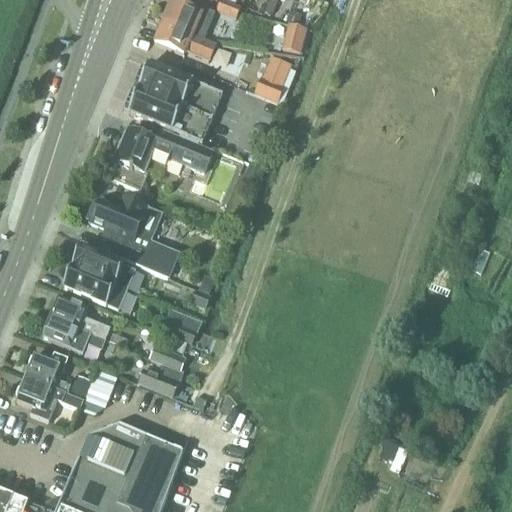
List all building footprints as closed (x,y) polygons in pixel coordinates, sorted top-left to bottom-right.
[(240,11),(220,4),(216,13),(236,21),(240,11)] [(163,26),(203,43),(203,42),(214,16),(188,5),(186,11),(171,5),(163,26)] [(203,43),(163,26),(154,47),(183,59),(185,55),(208,65),(215,47),(203,42),(203,43)] [(289,30),(283,53),(299,57),(305,35),(289,30)] [(271,104),(285,67),(270,62),(265,75),(261,73),(252,97),(271,104)] [(148,69),(128,118),(201,149),(222,99),(148,69)] [(152,156),(193,172),(204,176),(212,156),(161,136),(156,148),(128,137),(116,166),(117,166),(110,184),(140,196),(147,178),(144,176),(152,156)] [(240,185),(254,191),(261,172),(248,167),(240,185)] [(162,217),(148,211),(123,201),(118,214),(98,206),(90,226),(118,238),(110,258),(166,280),(176,255),(150,244),(162,217)] [(71,272),(126,296),(135,276),(124,271),(124,270),(80,251),(71,272)] [(126,296),(71,272),(63,293),(107,311),(107,310),(118,315),(126,296)] [(208,298),(214,285),(204,280),(198,294),(208,298)] [(208,301),(196,296),(191,307),(203,313),(208,301)] [(51,322),(105,344),(109,333),(83,322),(87,313),(59,302),(51,322)] [(105,344),(51,322),(42,342),(70,353),(74,344),(100,355),(105,344)] [(194,335),(175,327),(170,340),(174,341),(184,345),(189,348),(194,335)] [(180,375),(184,364),(185,363),(178,360),(184,345),(174,341),(168,356),(156,351),(151,363),(180,375)] [(26,382),(65,398),(69,390),(60,386),(58,387),(66,364),(54,360),(52,365),(36,358),(26,382)] [(137,389),(170,403),(176,386),(144,373),(137,389)] [(33,413),(31,417),(50,425),(59,404),(79,413),(82,405),(65,398),(26,382),(16,405),(33,413)] [(161,511),(181,457),(146,442),(118,430),(88,443),(61,508),(55,506),(46,509),(44,511),(35,511),(0,497),(0,511),(161,511)]
